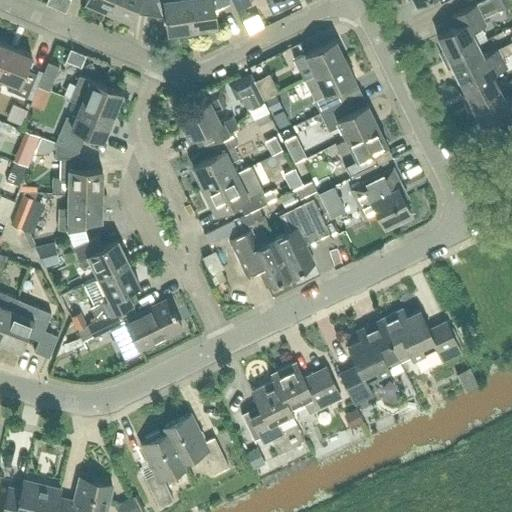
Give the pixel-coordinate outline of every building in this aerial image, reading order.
[(106,10),(110,0),(83,0),(106,10)] [(110,0),(106,10),(128,19),(132,12),(148,15),(150,0),(110,0)] [(190,29),(186,0),(150,0),(148,15),(164,18),(166,32),(190,29)] [(186,0),(190,29),(214,26),(212,9),(226,3),(225,0),(186,0)] [(232,0),(237,8),(243,6),(250,2),(248,0),(232,0)] [(267,0),(264,2),(269,13),(296,0),(267,0)] [(490,0),(495,9),(510,2),(508,0),(490,0)] [(442,59),(475,43),(469,31),(484,25),(474,5),(449,17),(454,27),(436,36),(442,49),(438,51),(442,59)] [(296,68),(307,63),(312,75),(343,59),(333,39),(292,60),(296,68)] [(481,56),(475,43),(442,59),(446,68),(450,66),(457,79),(500,58),(495,49),(481,56)] [(7,45),(0,63),(0,78),(7,81),(4,88),(24,96),(34,73),(23,69),(29,54),(7,45)] [(500,58),(457,79),(463,92),(458,94),(463,103),(496,87),(490,75),(504,68),(500,58)] [(318,112),(344,99),(338,88),(353,80),(343,59),(312,75),(302,80),(318,112)] [(37,85),(47,89),(57,66),(46,62),(37,85)] [(262,99),(264,99),(274,93),(277,92),(267,73),(253,81),(262,99)] [(254,118),(267,111),(248,75),(229,85),(235,97),(242,93),(254,118)] [(79,102),(110,115),(120,92),(81,76),(77,84),(72,81),(66,97),(79,102)] [(40,108),(47,89),(37,85),(29,103),(40,108)] [(511,93),(502,99),(496,87),(463,103),(467,112),(471,109),(478,123),(496,114),(501,124),(511,118),(511,93)] [(197,142),(205,138),(208,142),(229,131),(236,128),(230,117),(218,122),(213,110),(224,105),(217,90),(195,101),(197,105),(177,115),(188,138),(194,135),(197,142)] [(349,111),(344,99),(318,112),(327,131),(338,126),(344,139),(375,124),(365,103),(349,111)] [(54,140),(78,147),(80,143),(84,132),(101,139),(110,115),(79,102),(73,118),(65,115),(57,134),(54,140)] [(375,124),(344,139),(351,152),(340,157),(350,177),(376,164),(370,151),(385,144),(375,124)] [(228,163),(238,157),(233,146),(235,145),(229,131),(208,142),(214,155),(191,166),(202,189),(234,174),(228,163)] [(21,133),(12,166),(28,170),(37,138),(21,133)] [(50,157),(53,143),(39,140),(36,154),(50,157)] [(54,141),(53,157),(58,157),(58,176),(51,176),(50,192),(66,192),(100,193),(101,169),(85,169),(85,157),(77,157),(77,149),(78,147),(54,140),(54,141)] [(383,227),(409,214),(397,189),(400,188),(390,167),(349,187),(364,219),(376,213),(383,227)] [(286,178),(293,196),(311,189),(303,171),(286,178)] [(242,213),(252,208),(264,202),(261,195),(258,190),(259,189),(253,177),(239,184),(234,174),(202,189),(214,212),(236,201),(242,213)] [(269,191),(261,195),(264,202),(272,198),(269,191)] [(20,228),(32,198),(35,192),(25,192),(21,193),(9,223),(20,228)] [(69,239),(85,235),(84,229),(84,217),(99,218),(100,193),(66,192),(66,208),(57,207),(57,228),(64,228),(69,239)] [(0,215),(6,219),(13,205),(0,198),(0,199),(0,215)] [(272,238),(289,273),(312,262),(297,233),(319,222),(307,200),(278,215),(286,231),(272,238)] [(244,272),(256,266),(265,285),(289,273),(272,238),(257,245),(249,229),(227,240),(238,262),(244,272)] [(82,266),(89,263),(96,276),(81,283),(127,261),(116,239),(101,246),(96,236),(87,241),(85,235),(69,239),(82,266)] [(95,320),(112,311),(137,299),(131,287),(138,283),(127,261),(81,283),(92,305),(88,307),(95,320)] [(0,290),(0,335),(11,309),(16,297),(2,291),(0,290)] [(11,309),(0,335),(0,340),(19,348),(26,332),(38,337),(33,349),(48,355),(49,351),(56,333),(42,327),(49,310),(29,302),(16,297),(11,309)] [(137,348),(181,327),(167,298),(124,320),(137,348)] [(444,319),(427,328),(418,309),(405,315),(401,307),(377,318),(398,360),(409,355),(411,358),(435,347),(441,361),(460,352),(444,319)] [(76,329),(86,324),(79,310),(69,315),(76,329)] [(86,324),(76,329),(86,350),(90,347),(84,336),(91,333),(93,336),(119,323),(112,311),(95,320),(86,324)] [(338,371),(345,385),(353,403),(372,395),(365,381),(388,369),(387,366),(398,360),(377,318),(355,329),(359,337),(346,344),(355,363),(338,371)] [(100,384),(121,373),(114,359),(93,370),(100,384)] [(274,378),(288,406),(289,406),(302,399),(309,412),(328,403),(340,397),(332,380),(324,365),(312,371),(301,376),(293,360),(271,371),(270,372),(273,378),(274,378)] [(291,412),(289,406),(288,406),(274,378),(273,378),(250,389),(258,405),(247,410),(241,413),(253,438),(259,435),(263,442),(283,432),(277,419),(291,412)] [(163,425),(183,466),(181,461),(202,450),(213,471),(227,464),(213,436),(203,440),(189,412),(163,425)] [(345,417),(349,429),(361,426),(358,413),(345,417)] [(144,435),(146,439),(139,443),(153,472),(144,476),(158,505),(172,498),(161,476),(183,466),(163,425),(162,425),(165,430),(160,433),(158,428),(144,435)] [(59,487),(52,511),(104,511),(112,483),(79,475),(73,499),(58,495),(60,487),(59,487)] [(52,511),(59,487),(45,484),(45,487),(22,482),(20,489),(8,486),(1,511),(52,511)]
